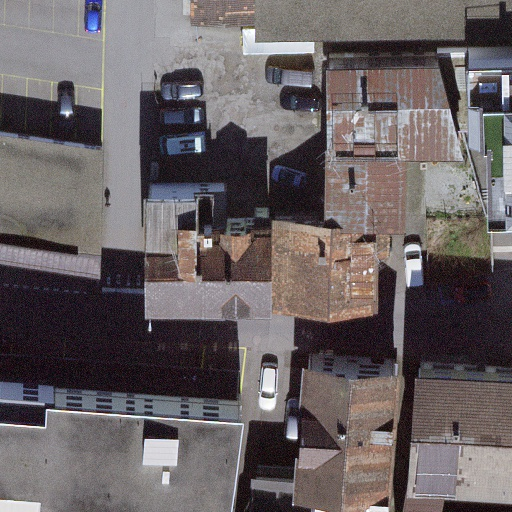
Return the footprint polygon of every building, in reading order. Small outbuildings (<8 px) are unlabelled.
[(511,0),(265,0),(266,28),(511,27),(511,0)] [(511,52),(493,53),(494,130),(505,130),(506,207),(511,207),(511,52)] [(466,56),(330,59),(333,219),(383,218),(415,218),(414,149),(468,148),(466,56)] [(0,256),(116,276),(117,153),(0,137),(0,256)] [(295,265),(294,314),(382,313),(383,218),(333,219),(196,221),(196,188),(152,188),(152,264),(295,265)] [(295,265),(152,264),(152,314),(294,314),(295,265)] [(425,363),(316,360),(312,484),(421,487),(425,363)] [(511,365),(425,363),(421,487),(417,511),(464,511),(468,491),(511,496),(511,365)] [(0,511),(128,511),(130,503),(237,511),(259,511),(277,396),(0,378),(0,511)]
